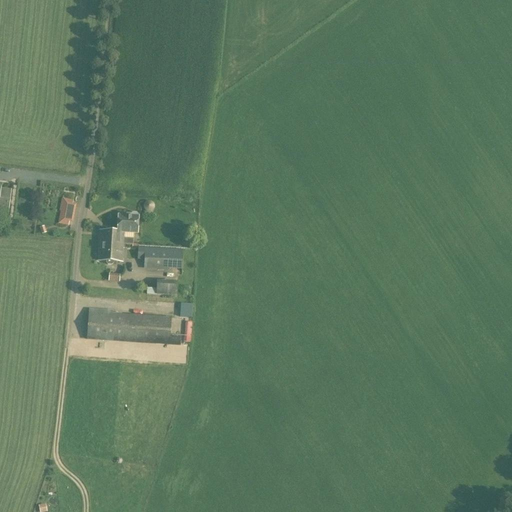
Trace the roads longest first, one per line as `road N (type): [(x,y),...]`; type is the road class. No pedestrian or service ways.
road 1 (unclassified): [(107,0),(68,338)]
road 2 (track): [(85,511),(80,486),(55,456),(68,338)]
